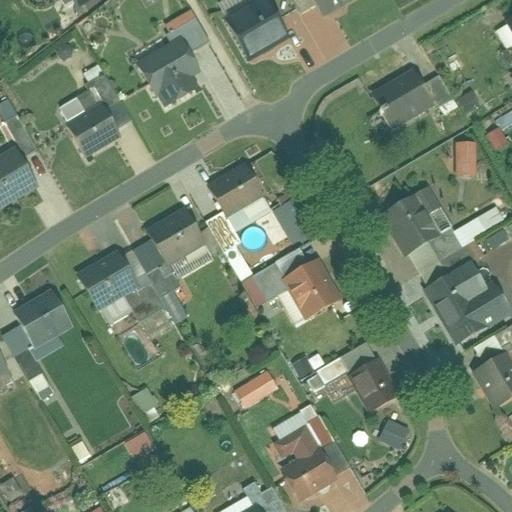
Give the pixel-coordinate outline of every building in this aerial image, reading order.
[(96,0),(60,0),(69,15),(96,0)] [(314,0),(324,11),(342,0),(294,0),(297,4),(304,0),(314,0)] [(223,26),(243,62),(281,41),(260,4),(223,26)] [(511,74),(510,75),(511,77),(511,23),(502,29),(511,44),(511,74)] [(196,34),(148,62),(169,100),(171,99),(204,79),(194,62),(207,55),(196,34)] [(418,78),(378,100),(392,125),(432,103),(418,78)] [(59,115),(84,160),(118,142),(93,97),(59,115)] [(0,112),(0,120),(21,157),(33,150),(8,108),(0,112)] [(492,152),(504,146),(496,131),(484,137),(492,152)] [(474,179),(472,144),(450,145),(452,180),(474,179)] [(0,163),(0,198),(34,178),(18,152),(0,163)] [(248,168),(217,186),(230,209),(262,191),(248,168)] [(411,198),(384,213),(407,257),(435,242),(411,198)] [(449,232),(455,246),(501,225),(495,211),(449,232)] [(199,244),(182,216),(144,239),(161,267),(199,244)] [(117,256),(73,281),(92,313),(135,287),(117,256)] [(315,265),(290,280),(309,315),(335,300),(315,265)] [(448,274),(429,284),(461,342),(508,316),(493,288),(464,304),(449,277),(448,274)] [(18,315),(34,343),(74,320),(57,292),(18,315)] [(511,367),(504,353),(478,369),(501,408),(511,401),(511,367)] [(289,366),(296,380),(310,373),(304,359),(289,366)] [(348,374),(368,410),(395,395),(375,359),(348,374)] [(240,412),(276,393),(266,374),(230,392),(240,412)] [(292,438),(266,452),(289,493),(330,471),(319,452),(334,444),(316,411),(285,428),(292,438)] [(385,422),(375,442),(398,453),(407,433),(385,422)] [(123,446),(131,459),(150,447),(142,434),(123,446)] [(0,489),(0,490),(9,503),(30,490),(21,476),(0,489)]
